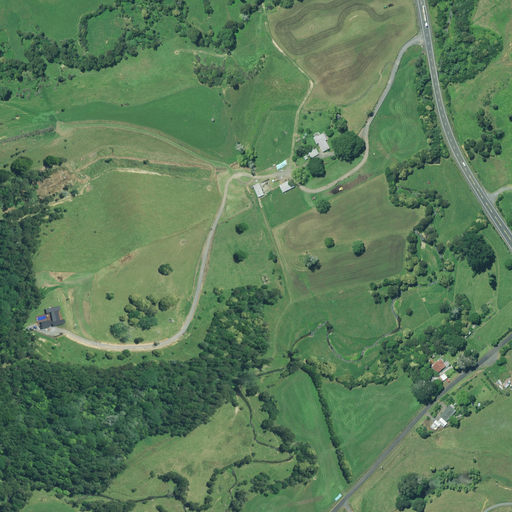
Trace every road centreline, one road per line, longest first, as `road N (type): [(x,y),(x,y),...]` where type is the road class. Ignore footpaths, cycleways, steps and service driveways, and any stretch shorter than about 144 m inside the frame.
road 1 (primary): [(511,241),(442,120),(419,0)]
road 2 (unclassified): [(333,511),(438,397),(511,336)]
